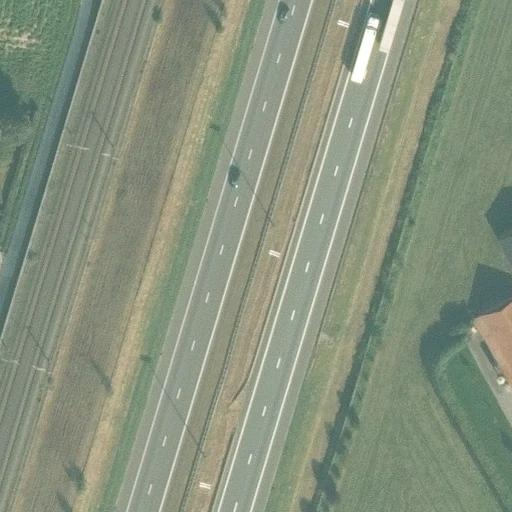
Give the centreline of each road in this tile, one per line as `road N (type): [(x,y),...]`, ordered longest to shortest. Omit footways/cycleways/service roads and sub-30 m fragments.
road 1 (motorway): [(302,0),(149,511)]
road 2 (motorway): [(229,511),(381,0)]
road 3 (unclassified): [(0,298),(88,0)]
